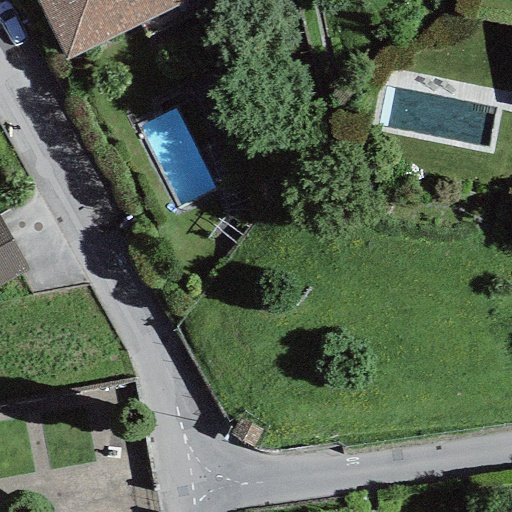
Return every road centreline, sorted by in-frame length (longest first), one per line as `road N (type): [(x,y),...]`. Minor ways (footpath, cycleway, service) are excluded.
road 1 (residential): [(0,66),(165,369),(196,482)]
road 2 (residential): [(196,482),(511,444)]
